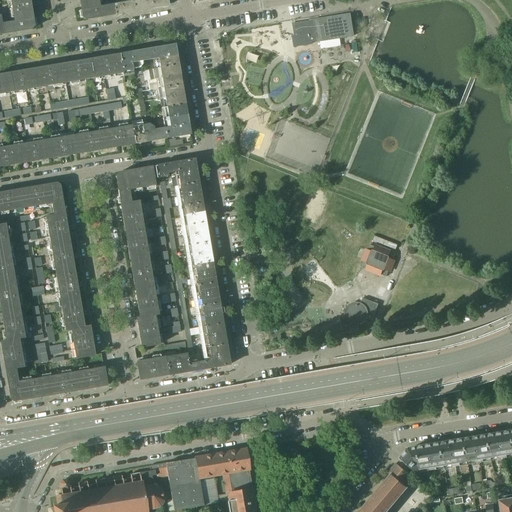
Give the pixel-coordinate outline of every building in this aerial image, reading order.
[(28,0),(9,0),(14,21),(32,18),(28,0)] [(98,0),(79,0),(81,11),(99,7),(98,0)] [(167,4),(166,0),(141,0),(131,2),(133,12),(164,7),(167,4)] [(133,12),(131,2),(113,5),(114,15),(133,12)] [(114,15),(113,5),(99,7),(81,11),(82,18),(85,20),(114,15)] [(316,41),(316,42),(353,36),(349,15),(313,21),(314,25),(310,26),(309,21),(291,24),(293,36),(291,37),(293,47),(311,44),(310,42),(316,41)] [(11,23),(1,25),(2,34),(31,30),(33,26),(32,18),(14,21),(14,22),(11,23)] [(176,56),(174,46),(150,50),(152,60),(176,56)] [(152,60),(150,50),(119,55),(122,74),(132,72),(132,70),(143,68),(142,62),(152,60)] [(119,55),(91,60),(94,78),(122,74),(119,55)] [(152,60),(154,70),(177,66),(176,56),(152,60)] [(91,60),(62,65),(65,83),(94,78),(91,60)] [(62,65),(34,70),(37,88),(65,83),(62,65)] [(177,66),(154,70),(155,80),(179,75),(177,66)] [(34,70),(5,75),(8,93),(37,88),(34,70)] [(0,75),(0,94),(8,93),(5,75),(0,75)] [(179,75),(155,80),(157,90),(181,86),(179,75)] [(181,86),(157,90),(159,99),(182,95),(181,86)] [(182,95),(159,99),(161,110),(184,105),(182,95)] [(120,103),(100,106),(101,112),(121,109),(120,103)] [(40,108),(34,108),(34,113),(47,111),(46,104),(40,105),(40,108)] [(184,105),(161,110),(162,119),(186,115),(184,105)] [(97,107),(81,109),(82,115),(98,113),(97,107)] [(78,116),(77,110),(67,112),(69,124),(75,123),(74,117),(78,116)] [(51,115),(53,121),(56,120),(58,126),(64,125),(61,113),(51,115)] [(186,115),(162,119),(164,129),(188,125),(186,115)] [(141,124),(131,126),(134,144),(144,142),(141,127),(141,124)] [(149,125),(141,127),(144,142),(166,139),(164,129),(153,131),(152,128),(149,125)] [(188,125),(164,129),(166,139),(189,135),(188,125)] [(131,126),(103,130),(106,149),(134,144),(131,126)] [(103,130),(74,135),(77,154),(106,149),(103,130)] [(74,135),(46,140),(49,159),(77,154),(74,135)] [(46,140),(17,145),(20,164),(49,159),(46,140)] [(0,147),(0,166),(20,164),(17,145),(0,147)] [(178,173),(175,174),(175,177),(196,173),(194,160),(176,163),(178,173)] [(176,163),(154,167),(156,179),(158,178),(167,177),(167,175),(175,174),(178,173),(176,163)] [(155,186),(152,168),(139,170),(142,188),(155,186)] [(142,188),(139,170),(126,172),(129,190),(142,188)] [(129,190),(126,172),(118,173),(116,176),(117,182),(116,182),(120,205),(130,203),(128,190),(129,190)] [(176,183),(172,184),(172,188),(174,187),(198,183),(196,173),(175,177),(176,183)] [(159,183),(189,359),(194,359),(168,204),(170,203),(169,198),(167,199),(164,182),(159,183)] [(198,183),(174,187),(176,197),(199,193),(198,183)] [(64,214),(60,192),(59,186),(55,184),(48,185),(51,204),(53,216),(64,214)] [(48,185),(20,190),(23,208),(51,204),(48,185)] [(20,190),(0,193),(0,212),(23,208),(20,190)] [(199,193),(176,197),(177,207),(201,203),(199,193)] [(130,203),(120,205),(125,233),(143,230),(139,201),(130,203)] [(201,203),(177,207),(179,217),(203,213),(201,203)] [(203,213),(179,217),(181,227),(204,223),(203,213)] [(64,214),(53,216),(45,217),(50,246),(69,243),(64,214)] [(204,223),(181,227),(182,237),(206,233),(204,223)] [(0,224),(0,254),(10,253),(5,224),(0,224)] [(143,230),(125,233),(130,262),(148,259),(143,230)] [(206,233),(182,237),(184,246),(208,242),(206,233)] [(373,241),(395,250),(397,245),(375,236),(373,241)] [(208,242),(184,246),(186,256),(209,252),(208,242)] [(69,243),(50,246),(55,275),(73,271),(69,243)] [(386,277),(395,255),(369,245),(360,267),(386,277)] [(209,252),(186,256),(187,266),(211,262),(209,252)] [(10,253),(0,254),(0,283),(15,281),(10,253)] [(31,270),(29,258),(23,259),(25,271),(31,270)] [(148,259),(130,262),(135,290),(153,287),(148,259)] [(188,268),(187,268),(188,276),(213,272),(211,262),(187,266),(188,268)] [(73,271),(55,275),(60,303),(78,300),(73,271)] [(213,272),(188,276),(190,287),(215,283),(213,272)] [(15,281),(0,283),(0,307),(1,313),(19,310),(15,281)] [(215,283),(190,287),(192,297),(216,293),(215,286),(215,283)] [(135,290),(140,318),(154,316),(158,315),(153,287),(135,290)] [(216,293),(192,297),(194,308),(218,304),(216,293)] [(344,314),(344,315),(344,317),(339,318),(342,334),(359,331),(358,326),(359,326),(361,325),(362,325),(363,324),(364,323),(365,322),(366,321),(367,320),(367,319),(372,320),(378,305),(362,299),(360,304),(359,303),(358,303),(356,303),(355,303),(353,303),(352,303),(351,304),(350,305),(348,305),(347,306),(347,307),(346,309),(345,310),(345,311),(344,313),(344,314)] [(78,300),(60,303),(65,332),(70,331),(83,328),(78,300)] [(218,304),(194,308),(196,318),(220,314),(218,304)] [(19,310),(1,313),(6,341),(19,339),(24,339),(19,310)] [(220,314),(196,318),(197,328),(222,324),(220,314)] [(154,316),(140,318),(136,319),(141,348),(159,345),(154,316)] [(167,328),(168,334),(180,332),(178,322),(172,323),(173,327),(167,328)] [(222,324),(197,328),(199,338),(223,334),(222,324)] [(89,327),(83,328),(70,331),(75,359),(94,356),(89,327)] [(496,334),(494,335),(492,336),(493,339),(501,361),(503,365),(504,364),(505,364),(506,363),(508,363),(510,362),(511,361),(511,360),(511,334),(510,331),(509,328),(507,329),(505,330),(503,331),(501,332),(499,332),(498,333),(496,334)] [(280,333),(268,335),(269,342),(281,340),(280,333)] [(223,334),(199,338),(201,349),(225,345),(223,334)] [(479,340),(477,341),(475,342),(476,345),(482,368),(483,372),(484,372),(485,371),(486,371),(487,371),(488,370),(489,370),(491,369),(492,369),(494,368),(495,368),(497,367),(498,367),(500,366),(501,365),(503,365),(501,361),(493,339),(492,336),(490,336),(488,337),(486,338),(484,338),(482,339),(480,340),(479,340)] [(0,341),(0,342),(5,371),(15,369),(23,368),(19,339),(6,341),(0,341)] [(459,346),(457,347),(455,347),(456,351),(460,374),(461,378),(463,377),(466,377),(468,376),(471,375),(473,375),(476,374),(478,373),(481,373),(483,372),(482,368),(476,345),(475,342),(473,342),(470,343),(468,344),(466,344),(464,345),(462,346),(459,346)] [(44,344),(32,346),(32,350),(38,349),(39,353),(45,352),(44,344)] [(50,355),(62,353),(61,345),(49,347),(50,355)] [(225,345),(201,349),(203,359),(227,355),(225,345)] [(440,351),(438,351),(436,352),(437,356),(441,379),(441,382),(443,381),(444,381),(445,381),(446,381),(448,380),(449,380),(450,380),(451,380),(452,379),(455,379),(457,379),(458,378),(459,378),(460,378),(461,378),(460,374),(456,351),(455,347),(453,348),(451,348),(449,349),(447,349),(444,350),(442,350),(440,351)] [(420,355),(397,359),(397,363),(402,387),(402,389),(434,383),(436,383),(439,382),(441,382),(441,379),(437,356),(436,352),(434,352),(432,352),(431,353),(429,353),(427,353),(425,354),(424,354),(422,354),(420,355)] [(186,354),(175,356),(178,374),(189,372),(187,360),(186,354)] [(227,355),(203,359),(203,362),(204,362),(205,369),(229,365),(227,355)] [(175,356),(165,358),(168,375),(178,374),(175,356)] [(165,357),(136,362),(139,380),(168,375),(165,358),(165,357)] [(189,360),(187,360),(189,372),(205,369),(204,362),(203,362),(196,363),(195,359),(189,360)] [(370,395),(402,389),(402,387),(397,363),(397,359),(340,368),(341,373),(342,382),(343,388),(345,396),(345,399),(355,397),(370,395)] [(103,368),(74,372),(78,391),(106,386),(103,368)] [(15,369),(5,371),(10,400),(13,402),(21,400),(17,382),(15,369)] [(320,373),(297,377),(297,380),(301,404),(302,407),(333,401),(332,398),(328,375),(327,371),(326,372),(320,373)] [(74,372),(46,377),(49,396),(78,391),(74,372)] [(46,377),(17,382),(21,400),(49,396),(46,377)] [(301,404),(297,380),(297,377),(284,379),(289,409),(293,408),(299,407),(302,407),(301,404)] [(511,438),(511,432),(499,434),(503,459),(511,457),(511,438)] [(499,434),(494,435),(492,434),(487,435),(491,461),(503,459),(499,434)] [(481,436),(480,437),(476,438),(480,463),(491,461),(487,435),(481,436)] [(476,438),(464,440),(468,465),(480,463),(476,438)] [(452,442),(452,445),(456,467),(468,465),(464,440),(452,442)] [(456,467),(452,445),(452,442),(447,443),(445,442),(440,443),(444,469),(456,467)] [(434,444),(433,446),(428,446),(432,471),(444,469),(440,443),(434,444)] [(428,446),(418,448),(422,472),(432,471),(428,446)] [(408,450),(400,459),(408,465),(417,473),(422,472),(418,448),(408,450)] [(157,511),(156,507),(158,507),(159,506),(159,505),(160,504),(161,503),(162,502),(162,501),(162,500),(163,499),(163,497),(163,496),(162,495),(162,494),(162,492),(161,491),(160,490),(160,489),(159,488),(158,488),(156,487),(154,486),(153,486),(151,476),(167,474),(173,511),(203,506),(218,504),(217,496),(227,494),(228,501),(226,502),(227,511),(255,511),(245,450),(149,466),(150,471),(129,475),(130,478),(122,479),(121,476),(112,478),(112,481),(105,482),(104,479),(95,481),(95,484),(87,485),(87,482),(77,484),(78,487),(70,488),(69,485),(69,482),(65,480),(62,481),(59,484),(60,487),(59,487),(61,496),(56,497),(57,507),(51,508),(51,511),(157,511)] [(386,511),(407,488),(404,486),(411,477),(404,470),(408,465),(400,459),(388,474),(390,476),(359,511),(386,511)] [(494,487),(494,482),(493,483),(491,481),(483,482),(484,489),(494,487)] [(511,511),(511,494),(498,497),(500,511),(511,511)]
